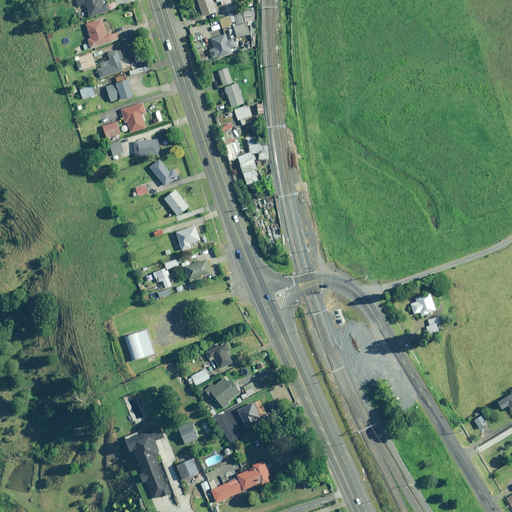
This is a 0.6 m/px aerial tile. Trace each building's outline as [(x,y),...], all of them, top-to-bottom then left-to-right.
[(74,0),(77,8),(86,5),(90,17),(112,10),(108,0),(74,0)] [(194,0),(193,1),(196,10),(201,9),(204,16),(218,12),(214,0),(194,0)] [(216,0),(217,2),(221,1),(223,6),(224,5),(226,13),(238,9),(235,0),(216,0)] [(233,25),(237,37),(250,34),(252,40),(258,38),(255,30),(260,29),(253,8),(234,14),(234,12),(229,14),(229,15),(219,19),(223,28),(233,25)] [(102,18),(86,24),(91,38),(89,39),(92,48),(115,40),(112,32),(108,34),(102,18)] [(236,46),(234,38),(233,38),(231,34),(227,35),(227,34),(212,38),(215,48),(210,49),(213,58),(218,57),(218,59),(233,54),(231,47),(236,46)] [(97,69),(101,78),(125,70),(121,59),(125,58),(122,49),(108,54),(111,64),(97,69)] [(79,57),(79,59),(76,60),(79,69),(82,68),(83,71),(97,66),(92,52),(79,57)] [(227,67),(218,70),(223,85),(233,82),(227,67)] [(118,83),(106,87),(111,103),(123,99),(124,101),(134,97),(127,74),(117,77),(118,83)] [(238,82),(220,89),(222,96),(227,94),(232,107),(246,102),(238,82)] [(92,85),(80,89),(83,99),(95,95),(92,85)] [(131,133),(147,128),(143,114),(146,113),(143,103),(121,110),(126,123),(128,122),(131,133)] [(248,103),(234,109),(239,121),(253,115),(248,103)] [(265,103),(257,104),(258,114),(266,114),(265,103)] [(117,121),(103,126),(107,138),(121,133),(117,121)] [(230,128),(220,132),(225,142),(234,138),(230,128)] [(253,152),(253,153),(259,153),(259,159),(265,159),(265,158),(269,158),(269,146),(260,146),(260,142),(257,142),(252,132),(245,136),(251,148),(251,152),(253,152)] [(121,140),(110,143),(113,155),(125,152),(121,140)] [(160,140),(134,141),(135,157),(161,155),(160,140)] [(233,144),(225,146),(230,161),(238,159),(233,144)] [(249,186),(263,180),(252,152),(238,158),(249,186)] [(159,159),(150,167),(166,187),(180,175),(174,168),(170,171),(159,159)] [(137,191),(133,193),(134,197),(138,195),(138,197),(149,194),(146,184),(135,187),(137,191)] [(176,189),(165,198),(178,215),(190,206),(176,189)] [(146,221),(134,226),(137,235),(149,230),(146,221)] [(196,225),(177,231),(183,250),(194,247),(192,242),(201,239),(196,225)] [(188,260),(190,265),(184,267),(190,280),(212,272),(207,258),(197,262),(195,258),(188,260)] [(177,259),(164,264),(165,268),(154,272),(156,278),(161,276),(166,287),(172,285),(168,274),(181,270),(177,259)] [(431,292),(417,297),(416,294),(409,297),(414,314),(421,312),(422,316),(429,313),(430,316),(433,315),(432,311),(437,309),(431,292)] [(439,316),(428,320),(431,326),(426,327),(429,335),(439,331),(437,326),(442,324),(439,316)] [(148,330),(125,337),(132,361),(155,354),(148,330)] [(228,342),(205,353),(209,361),(215,358),(220,368),(233,362),(228,351),(231,349),(228,342)] [(206,368),(192,376),(197,385),(212,378),(206,368)] [(225,407),(240,393),(238,391),(241,389),(232,378),(230,380),(226,375),(215,385),(213,382),(205,390),(210,396),(212,393),(225,407)] [(243,387),(249,395),(258,389),(252,381),(243,387)] [(511,393),(498,402),(503,409),(507,407),(510,412),(511,411),(511,393)] [(259,398),(237,410),(248,430),(270,419),(259,398)] [(481,415),(474,419),(480,430),(487,425),(481,415)] [(232,425),(223,430),(228,439),(237,434),(232,425)] [(193,458),(177,465),(183,479),(199,472),(193,458)] [(238,477),(211,490),(217,503),(273,477),(265,459),(253,465),(254,466),(237,474),(238,477)] [(207,481),(201,483),(205,491),(210,488),(207,481)]
